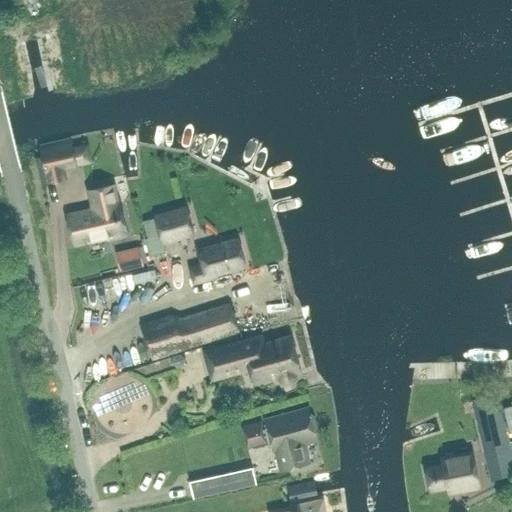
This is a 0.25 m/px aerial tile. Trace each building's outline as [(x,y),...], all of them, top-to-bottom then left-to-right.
[(78,44),(73,55),(91,63),(96,52),(78,44)] [(71,140),(39,148),(48,183),(65,179),(63,168),(77,165),(71,140)] [(74,243),(107,235),(107,238),(128,233),(121,203),(117,203),(113,184),(89,190),(93,203),(94,203),(96,209),(67,215),(74,243)] [(187,208),(156,216),(163,240),(194,232),(187,208)] [(198,249),(202,264),(191,267),(195,281),(218,274),(218,272),(246,264),(238,237),(198,249)] [(120,270),(143,265),(138,246),(115,251),(120,270)] [(92,293),(106,307),(116,297),(103,283),(92,293)] [(153,358),(218,336),(239,329),(231,304),(181,319),(174,316),(142,326),(153,358)] [(264,334),(206,349),(213,378),(252,368),(256,382),(280,376),(282,380),(286,382),(293,381),(296,376),(295,372),(302,370),(293,336),(266,343),(264,334)] [(136,352),(121,351),(120,363),(136,364),(136,352)] [(511,402),(502,405),(509,431),(511,429),(511,402)] [(310,462),(307,452),(304,442),(317,439),(309,407),(266,418),(269,428),(264,429),(262,421),(242,426),(248,447),(267,442),(266,436),(270,435),(272,441),(281,438),(289,467),(310,462)] [(465,413),(469,432),(496,426),(492,409),(489,409),(489,408),(465,413)] [(479,449),(480,476),(505,475),(503,448),(479,449)] [(465,460),(428,467),(432,488),(469,480),(465,460)] [(257,483),(253,466),(232,471),(189,480),(193,497),(257,483)] [(324,511),(322,500),(298,505),(299,510),(290,511),(324,511)]
